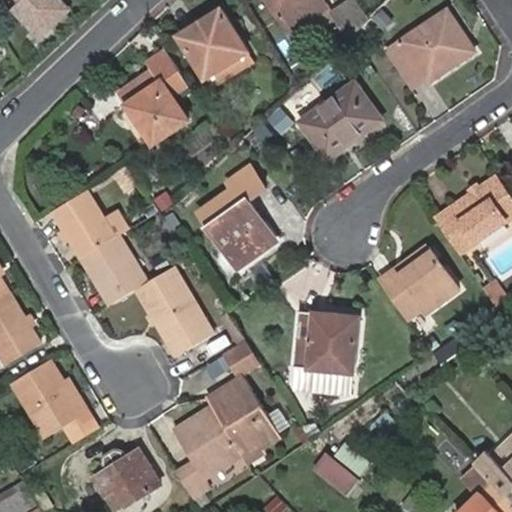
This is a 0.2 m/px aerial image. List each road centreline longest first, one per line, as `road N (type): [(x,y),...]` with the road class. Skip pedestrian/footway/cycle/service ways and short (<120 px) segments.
road 1 (residential): [(0,202),(99,363),(129,387)]
road 2 (residential): [(511,91),(365,198),(346,231)]
road 3 (residential): [(0,135),(143,0)]
